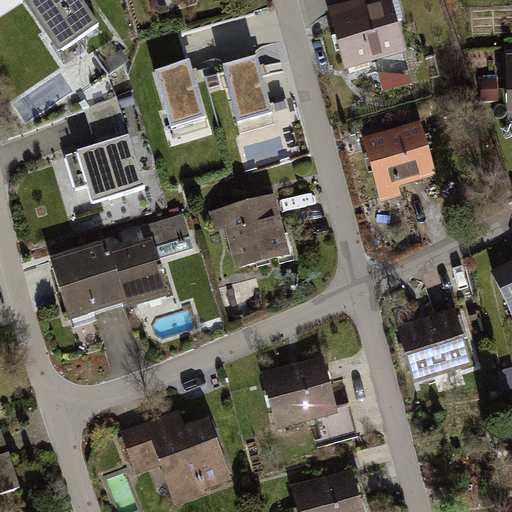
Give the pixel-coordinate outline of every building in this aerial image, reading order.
[(19,0),(58,57),(98,30),(77,0),(19,0)] [(355,0),(356,2),(329,9),(346,70),(403,55),(387,0),(355,0)] [(103,65),(111,77),(131,64),(123,52),(103,65)] [(258,61),(221,70),(236,127),(238,126),(241,136),(275,127),(272,117),(273,117),(262,78),(258,61)] [(194,78),(190,64),(155,74),(172,132),(174,131),(176,139),(207,130),(204,122),(207,121),(194,78)] [(117,98),(87,110),(98,149),(110,145),(130,139),(117,98)] [(420,123),(363,140),(382,204),(401,198),(399,190),(437,179),(420,123)] [(98,149),(78,155),(94,207),(145,192),(130,139),(110,145),(98,149)] [(274,198),(211,214),(216,231),(226,228),(238,270),(289,256),(274,198)] [(141,228),(146,243),(152,241),(155,250),(189,239),(182,216),(141,228)] [(47,261),(66,323),(121,306),(123,313),(169,299),(155,250),(152,241),(146,243),(110,253),(108,243),(47,261)] [(511,265),(509,266),(492,274),(511,319),(511,265)] [(419,323),(398,329),(415,386),(473,369),(457,312),(419,323)] [(295,366),(263,375),(279,433),(311,424),(337,417),(335,409),(321,359),(295,366)] [(511,369),(498,373),(502,393),(511,390),(511,369)] [(349,405),(335,409),(337,417),(311,424),(318,449),(358,438),(349,405)] [(178,413),(120,434),(135,475),(160,466),(175,507),(205,496),(204,494),(231,484),(208,420),(184,429),(178,413)] [(0,432),(0,497),(21,491),(3,431),(0,432)] [(326,480),(292,489),(298,511),(364,511),(354,473),(326,480)]
